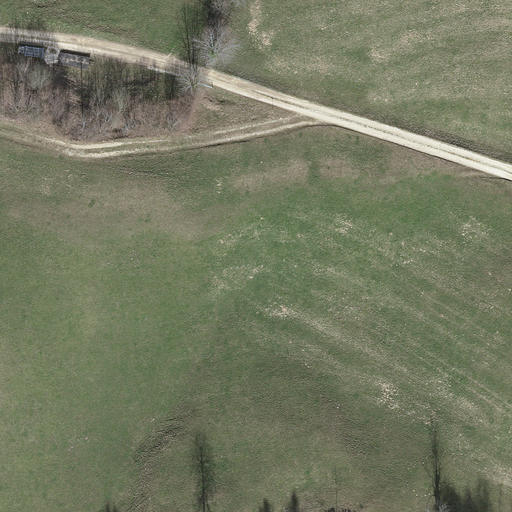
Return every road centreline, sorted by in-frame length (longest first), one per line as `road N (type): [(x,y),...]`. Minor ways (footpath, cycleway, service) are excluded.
road 1 (track): [(312,113),(138,55),(0,36)]
road 2 (track): [(312,113),(186,138),(92,140)]
road 3 (track): [(511,176),(312,113)]
